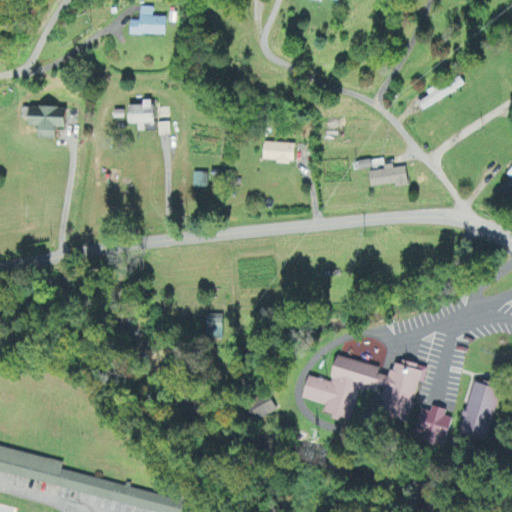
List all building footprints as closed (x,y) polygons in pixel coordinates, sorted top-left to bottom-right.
[(140,4),(140,18),(131,18),(131,33),(145,34),(145,32),(166,33),(167,14),(152,14),(152,5),(140,4)] [(153,97),(143,98),(144,102),(130,103),(131,123),(139,123),(140,129),(146,129),(146,123),(157,122),(156,104),(154,104),(153,97)] [(31,102),(69,104),(68,127),(59,127),(58,137),(39,135),(40,126),(30,125),(31,102)] [(173,138),(172,125),(161,125),(162,138),(173,138)] [(295,139),(263,137),(262,157),(277,158),(277,161),(290,162),(290,159),(294,159),(295,139)] [(409,167),(387,170),(386,162),(374,163),(375,173),(372,173),(374,189),(400,186),(400,190),(412,188),(409,167)] [(196,189),(210,190),(210,175),(196,175),(196,189)] [(511,180),(502,194),(509,199),(511,195),(511,180)] [(227,338),(226,316),(210,317),(210,339),(227,338)] [(307,373),(301,394),(326,403),(326,409),(354,418),(361,394),(374,398),(381,400),(381,408),(404,416),(421,369),(398,361),(390,377),(387,376),(387,373),(381,371),(382,365),(340,353),(331,380),(307,373)] [(504,390),(478,383),(465,436),(492,442),(504,390)] [(449,442),(456,421),(447,417),(449,412),(433,406),(424,433),(449,442)] [(0,469),(11,472),(54,484),(120,501),(162,511),(187,511),(189,505),(127,485),(60,468),(63,462),(0,443),(0,469)]
